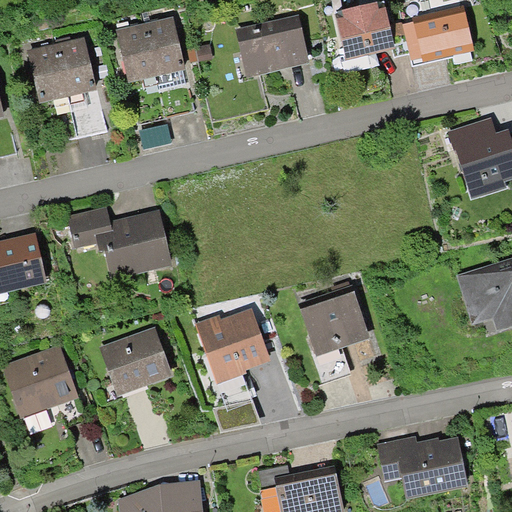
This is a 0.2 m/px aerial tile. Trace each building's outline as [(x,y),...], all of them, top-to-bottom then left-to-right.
[(395,49),(384,0),(335,12),(346,60),(369,55),(379,53),(395,49)] [(474,51),(464,5),(412,17),(413,21),(403,24),(411,60),(422,57),(424,64),(436,61),(453,57),(453,56),(470,52),(474,51)] [(310,62),(298,14),(235,29),(247,77),(281,69),(310,62)] [(186,69),(174,16),(144,23),(156,76),(186,69)] [(156,76),(144,23),(116,29),(128,82),(156,76)] [(97,90),(85,37),(55,43),(68,97),(97,90)] [(68,97),(55,43),(28,50),(40,103),(68,97)] [(210,44),(196,47),(199,61),(213,58),(210,44)] [(472,60),(470,52),(453,56),(453,57),(455,64),(472,60)] [(412,67),(424,64),(422,57),(411,60),(412,67)] [(472,123),(448,131),(453,150),(456,149),(471,200),(507,188),(505,181),(511,179),(511,139),(509,128),(496,132),(492,117),(472,123)] [(110,221),(107,206),(68,215),(75,248),(98,243),(96,234),(112,230),(110,221)] [(130,216),(110,221),(112,230),(96,234),(98,243),(100,251),(105,250),(111,279),(172,265),(160,209),(130,216)] [(0,293),(47,282),(35,232),(7,239),(0,240),(0,293)] [(511,257),(457,275),(472,324),(493,318),(497,330),(511,325),(511,257)] [(370,338),(352,284),(350,285),(349,281),(331,287),(333,291),(298,303),(316,356),(348,345),(370,338)] [(271,361),(252,307),(221,318),(220,314),(195,323),(217,384),(247,373),(246,370),(259,365),(271,361)] [(173,376),(155,326),(99,347),(117,396),(142,387),(173,376)] [(79,397),(59,344),(1,365),(21,418),(79,397)] [(252,400),(213,408),(221,432),(261,424),(252,400)] [(416,436),(377,443),(385,481),(402,478),(406,499),(468,486),(458,436),(439,440),(438,437),(426,440),(417,442),(416,436)] [(274,477),(289,474),(287,465),(258,471),(262,490),(276,487),(274,477)] [(289,474),(274,477),(276,487),(281,511),(344,511),(335,465),(308,471),(289,474)] [(203,511),(200,479),(164,483),(159,483),(118,499),(119,511),(203,511)] [(264,511),(281,511),(276,487),(262,490),(260,490),(264,511)]
